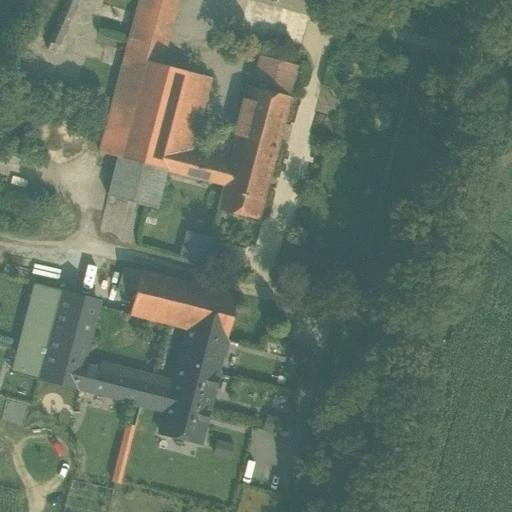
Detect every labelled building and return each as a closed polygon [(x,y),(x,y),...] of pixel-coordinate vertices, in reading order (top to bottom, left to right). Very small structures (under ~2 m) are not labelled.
[(68,0),(51,40),(51,41),(59,44),(78,0),(68,0)] [(138,0),(123,57),(161,67),(178,0),(138,0)] [(295,66),(256,56),(248,90),(286,100),(295,66)] [(161,67),(123,57),(97,154),(116,159),(162,171),(179,175),(184,154),(168,150),(188,74),(161,67)] [(188,74),(168,150),(184,154),(193,156),(195,148),(191,147),(209,80),(188,74)] [(286,100),(248,90),(237,132),(233,131),(232,137),(235,138),(228,165),(228,168),(266,177),(286,100)] [(193,156),(184,154),(179,175),(223,187),(228,168),(228,165),(193,156)] [(162,171),(116,159),(106,197),(152,209),(162,171)] [(266,177),(228,168),(223,187),(217,209),(256,219),(266,177)] [(212,239),(186,232),(179,259),(205,265),(212,239)] [(138,271),(121,267),(115,292),(132,296),(138,271)] [(235,296),(138,271),(132,296),(127,314),(186,329),(224,339),(235,296)] [(8,371),(37,378),(58,295),(29,288),(8,371)] [(95,305),(58,295),(37,378),(74,388),(80,365),(95,305)] [(224,339),(186,329),(175,373),(172,383),(168,400),(206,409),(224,339)] [(290,360),(306,364),(309,350),(293,346),(290,360)] [(104,355),(100,371),(136,380),(141,381),(142,377),(163,382),(163,381),(172,383),(175,373),(104,355)] [(130,402),(136,380),(100,371),(80,365),(74,388),(130,402)] [(206,409),(168,400),(172,383),(163,381),(163,382),(142,377),(141,381),(136,380),(130,402),(165,411),(159,434),(197,444),(206,409)] [(267,413),(263,428),(280,433),(284,418),(267,413)]
